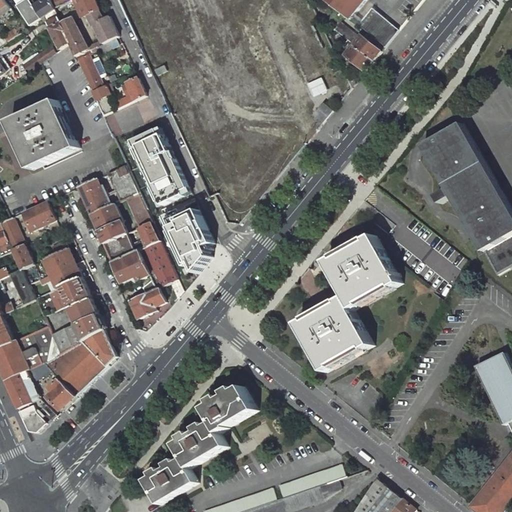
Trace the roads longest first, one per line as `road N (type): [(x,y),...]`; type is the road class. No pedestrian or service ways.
road 1 (tertiary): [(470,0),(254,258)]
road 2 (unclassified): [(207,315),(449,511)]
road 3 (residential): [(254,258),(221,232),(113,0)]
road 4 (residential): [(160,372),(138,349),(70,203)]
road 5 (tertiary): [(130,409),(57,468),(28,480)]
road 6 (tertiary): [(53,507),(130,409)]
